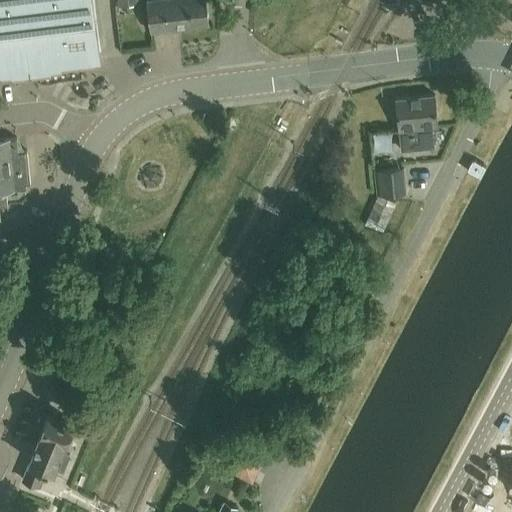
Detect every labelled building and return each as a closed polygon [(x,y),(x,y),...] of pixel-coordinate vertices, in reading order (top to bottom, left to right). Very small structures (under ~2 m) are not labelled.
[(0,0),(0,72),(102,59),(94,0),(0,0)] [(148,0),(147,0),(151,32),(209,24),(205,0),(148,0)] [(433,127),(439,126),(436,94),(398,98),(403,150),(435,147),(433,127)] [(19,150),(18,136),(0,137),(0,204),(8,204),(6,189),(27,186),(26,182),(31,181),(27,149),(19,150)] [(378,194),(406,191),(404,167),(376,170),(378,194)] [(386,224),(396,201),(379,194),(369,216),(386,224)] [(74,422),(48,412),(30,459),(31,460),(48,467),(55,470),(55,469),(64,473),(71,455),(62,452),(74,422)] [(259,467),(266,454),(237,440),(231,453),(259,467)] [(40,486),(48,467),(31,460),(23,479),(40,486)] [(233,511),(237,507),(225,501),(219,511),(233,511)]
